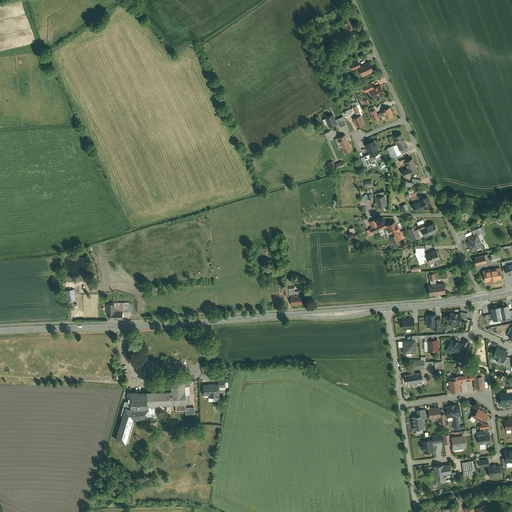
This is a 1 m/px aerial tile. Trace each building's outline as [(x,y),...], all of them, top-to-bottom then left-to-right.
[(341,19),(347,34),(340,37),(343,44),(358,37),(349,16),(341,19)] [(360,67),(362,66),(362,65),(359,59),(352,63),(355,70),(360,68),(360,67)] [(364,77),(376,72),(371,61),(362,65),(362,66),(360,67),(360,68),(364,77)] [(368,94),(373,92),(372,90),(376,88),(375,87),(373,83),(365,86),(368,94)] [(376,99),(387,94),(383,84),(375,87),(376,88),(372,90),(373,92),(376,99)] [(345,112),(347,118),(361,112),(358,106),(353,108),(354,109),(345,112)] [(395,116),(392,107),(384,110),(384,112),(386,116),(387,119),(395,116)] [(380,118),(379,114),(377,109),(372,111),(371,111),(375,121),(380,118)] [(337,119),(335,114),(326,118),(327,119),(324,120),(327,128),(330,126),(330,127),(339,124),(337,119)] [(367,125),(363,115),(354,119),(358,129),(367,125)] [(343,116),(337,119),(339,124),(340,126),(346,124),(343,116)] [(410,147),(404,133),(395,137),(399,145),(401,151),(402,151),(410,147)] [(354,150),(347,134),(335,139),(340,151),(343,150),(345,154),(354,150)] [(381,153),(376,141),(366,145),(371,157),(381,153)] [(402,151),(401,151),(399,145),(395,146),(394,146),(388,148),(393,159),(395,158),(404,154),(402,151)] [(405,157),(404,154),(395,158),(397,163),(401,161),(400,159),(405,157)] [(375,163),(373,157),(366,160),(367,161),(369,166),(375,163)] [(420,172),(414,158),(406,162),(409,169),(403,171),(406,178),(420,172)] [(388,166),(383,160),(379,164),(384,170),(388,166)] [(411,195),(414,203),(421,200),(417,192),(411,195)] [(418,213),(433,206),(429,195),(422,198),(422,200),(421,200),(414,203),(414,204),(416,208),(418,213)] [(389,206),(386,196),(378,198),(377,198),(380,208),(389,206)] [(410,209),(408,205),(408,204),(401,207),(404,213),(410,210),(410,209)] [(404,239),(401,234),(403,233),(397,221),(387,226),(386,222),(380,225),(377,220),(370,223),(373,228),(371,229),(374,234),(387,228),(391,236),(389,237),(393,244),(404,239)] [(422,237),(419,231),(423,230),(426,228),(426,227),(424,223),(409,230),(411,235),(413,234),(415,240),(422,237)] [(440,232),(435,223),(426,227),(426,228),(423,230),(427,238),(440,232)] [(472,229),(473,232),(477,231),(479,233),(485,231),(482,225),(472,229)] [(469,240),(467,241),(471,250),(483,245),(479,233),(477,231),(473,232),(467,235),(469,240)] [(425,261),(429,259),(427,254),(426,253),(426,249),(417,249),(417,253),(416,254),(421,265),(426,263),(425,261)] [(443,262),(437,249),(427,254),(429,259),(432,265),(435,264),(436,265),(443,262)] [(500,251),(490,254),(492,261),(502,258),(500,251)] [(488,253),(474,256),(476,265),(486,262),(490,261),(488,253)] [(500,267),(483,270),(485,280),(501,277),(500,267)] [(431,297),(447,294),(446,283),(437,284),(431,285),(430,285),(431,297)] [(77,301),(75,290),(67,291),(69,303),(75,302),(77,301)] [(292,296),(293,306),(304,304),(303,294),(301,295),(292,296)] [(115,303),(115,305),(116,313),(124,313),(133,313),(133,303),(129,303),(115,303)] [(509,304),(491,307),(492,313),(492,316),(493,320),(511,317),(510,313),(510,309),(509,304)] [(115,305),(108,305),(108,314),(108,318),(108,321),(124,320),(124,313),(116,313),(115,305)] [(450,311),(448,320),(451,321),(450,325),(455,326),(456,322),(459,322),(461,317),(461,313),(460,313),(450,311)] [(426,313),(427,326),(433,325),(437,325),(436,316),(436,312),(426,313)] [(401,317),(402,328),(415,327),(414,316),(401,317)] [(441,316),(436,316),(437,325),(433,325),(433,329),(442,328),(441,316)] [(461,342),(460,346),(466,348),(469,339),(463,337),(461,342)] [(415,338),(402,339),(403,352),(416,352),(415,338)] [(427,339),(428,350),(438,349),(438,338),(433,338),(427,338),(427,339)] [(450,338),(446,349),(457,353),(460,346),(461,342),(450,338)] [(497,345),(492,356),(502,361),(503,361),(506,355),(508,350),(497,345)] [(511,357),(506,355),(503,361),(502,361),(502,363),(507,365),(511,357)] [(414,368),(425,367),(424,359),(413,360),(414,368)] [(434,361),(435,369),(444,368),(443,360),(434,361)] [(414,385),(414,383),(423,381),(422,371),(405,373),(406,384),(408,384),(409,386),(414,385)] [(448,380),(450,392),(461,390),(459,381),(464,380),(464,379),(470,379),(474,379),(475,388),(486,386),(484,374),(479,375),(479,372),(469,373),(469,374),(463,375),(463,374),(453,376),(453,379),(448,380)] [(218,384),(220,384),(220,388),(230,388),(230,383),(226,383),(226,377),(218,377),(218,384)] [(171,392),(149,393),(149,408),(154,408),(176,407),(176,412),(186,411),(186,415),(195,415),(195,409),(187,409),(187,405),(190,405),(190,397),(186,397),(185,388),(185,382),(171,382),(171,392)] [(218,384),(204,384),(205,395),(210,395),(210,398),(221,397),(220,388),(220,384),(218,384)] [(506,403),(511,401),(511,389),(498,391),(500,405),(507,405),(506,403)] [(149,408),(149,393),(129,395),(129,408),(126,408),(116,442),(126,445),(134,420),(150,419),(150,420),(154,420),(156,418),(155,410),(154,408),(149,408)] [(462,417),(461,405),(457,406),(457,405),(451,405),(451,406),(447,407),(448,418),(455,418),(456,431),(461,430),(459,417),(462,417)] [(442,415),(441,407),(429,409),(431,420),(442,419),(443,418),(442,415)] [(484,425),(490,415),(480,408),(473,418),(484,425)] [(419,417),(413,418),(415,430),(426,429),(425,420),(427,420),(426,411),(418,412),(419,417)] [(480,445),(493,443),(491,433),(485,434),(485,431),(477,432),(478,437),(479,437),(480,445)] [(451,435),(453,449),(465,447),(466,446),(465,433),(451,435)] [(422,439),(424,452),(433,451),(432,438),(422,439)] [(490,466),(489,458),(480,459),(481,467),(490,466)] [(468,460),(462,461),(463,474),(472,473),(472,469),(469,469),(468,460)] [(433,464),(435,480),(446,479),(445,472),(451,471),(450,462),(433,464)] [(503,474),(501,464),(498,465),(497,464),(493,465),(494,465),(490,466),(491,476),(494,475),(494,476),(499,475),(503,474)] [(464,503),(438,511),(467,511),(466,508),(464,503)]
